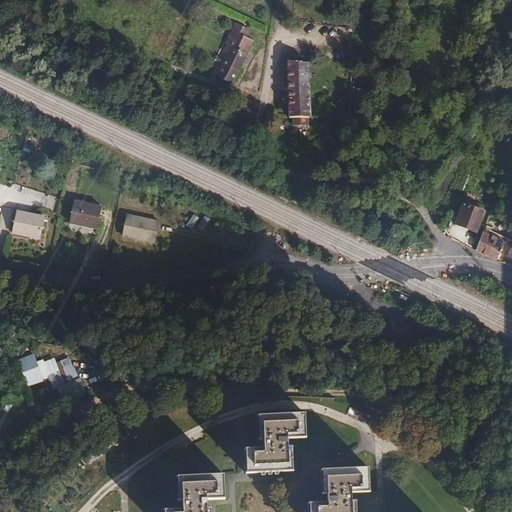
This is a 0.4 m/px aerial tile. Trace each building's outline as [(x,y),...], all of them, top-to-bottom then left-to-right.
[(250,30),(237,23),(227,43),(230,45),(215,75),(233,84),(251,50),(249,49),(253,41),(246,37),(250,30)] [(309,63),(289,62),(287,82),(288,116),(293,117),(293,120),(293,124),(307,123),(306,119),(308,119),(309,117),(309,115),(311,115),(310,93),(308,93),(309,63)] [(243,102),(234,100),(233,108),(242,110),(243,102)] [(509,170),(503,168),(499,177),(505,179),(509,170)] [(99,205),(73,198),(65,228),(92,234),(99,205)] [(483,212),(462,203),(454,221),(475,231),(483,212)] [(43,218),(15,211),(10,231),(38,238),(43,218)] [(157,220),(125,211),(120,230),(127,232),(126,234),(151,242),(157,220)] [(489,221),(474,250),(483,254),(492,259),(511,266),(511,239),(491,229),(492,227),(491,226),(492,223),(489,221)] [(43,368),(51,389),(77,378),(69,358),(43,368)] [(287,439),(307,439),(306,413),(259,415),(259,440),(264,440),(265,448),(246,449),(247,459),(247,473),(293,472),(293,447),(287,447),(287,439)] [(350,494),(370,493),(369,468),(323,470),(324,494),(329,494),(329,503),(310,503),(310,511),(356,511),(356,502),(351,501),(350,494)] [(225,499),(224,475),(178,476),(179,500),(184,500),(184,510),(166,510),(165,511),(212,511),(212,508),(207,508),(206,499),(225,499)]
